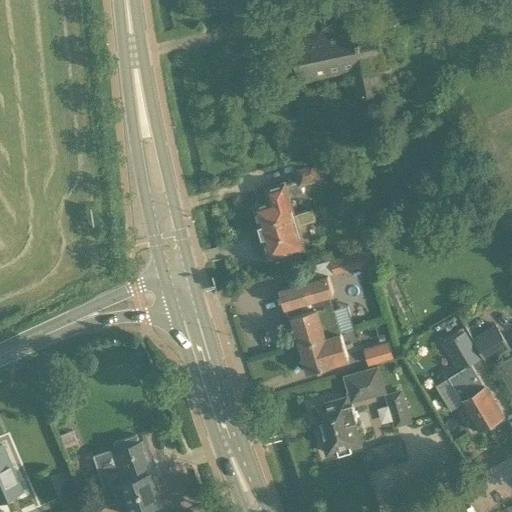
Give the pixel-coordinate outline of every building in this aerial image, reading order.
[(378,92),(372,63),(379,62),(371,23),(354,26),(355,29),(322,36),(321,32),(293,38),(301,78),(350,68),(356,97),(378,92)] [(260,224),(292,214),(287,196),(303,192),(301,185),(322,178),(320,172),(334,168),(330,154),(316,158),(316,157),(291,162),(295,179),(283,183),(266,188),(270,201),(254,206),(260,224)] [(311,208),(292,214),(260,224),(269,256),(302,246),(296,227),(299,226),(298,224),(315,219),(311,208)] [(315,247),(303,250),(306,261),(318,257),(315,247)] [(369,248),(330,259),(334,273),(373,262),(369,248)] [(307,279),(279,288),(284,307),(287,306),(290,315),(314,308),(311,299),(328,294),(332,293),(327,275),(326,274),(307,279)] [(314,308),(290,315),(297,342),(339,330),(328,294),(311,299),(314,308)] [(506,353),(511,349),(495,324),(471,339),(487,364),(506,353)] [(339,330),(297,342),(306,372),(347,360),(339,330)] [(472,431),(477,428),(478,429),(502,415),(479,375),(477,377),(470,364),(482,357),(465,330),(443,343),(467,383),(455,389),(471,418),(466,421),(472,431)] [(368,364),(392,357),(388,342),(364,349),(368,364)] [(68,368),(63,355),(52,360),(57,372),(68,368)] [(498,365),(511,388),(511,361),(510,358),(498,365)] [(377,363),(341,373),(348,400),(384,390),(377,363)] [(382,390),(389,416),(407,412),(400,385),(382,390)] [(351,451),(350,446),(360,444),(346,396),(312,406),(326,453),(336,451),(338,455),(351,451)] [(72,430),(59,434),(63,446),(76,442),(72,430)] [(105,452),(100,453),(120,511),(125,511),(158,501),(152,482),(156,480),(152,469),(151,469),(141,439),(137,441),(135,435),(103,446),(105,452)] [(400,441),(369,447),(372,463),(403,456),(400,441)] [(0,446),(0,498),(20,490),(2,445),(0,446)] [(70,478),(57,483),(67,506),(80,501),(70,478)]
